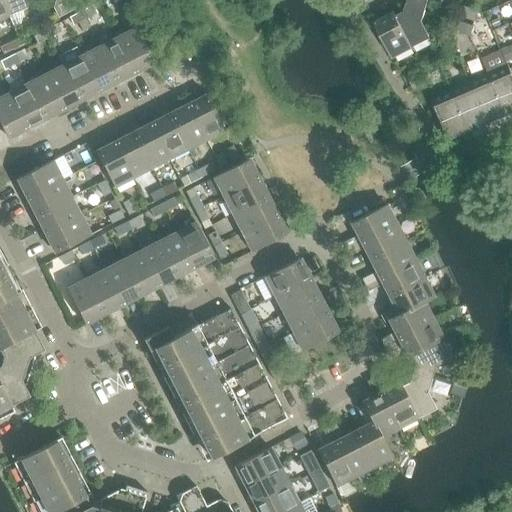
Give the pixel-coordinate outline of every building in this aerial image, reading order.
[(27,6),(24,0),(1,0),(8,15),(27,6)] [(124,4),(121,0),(112,0),(117,8),(124,4)] [(430,39),(421,21),(425,8),(407,2),(404,12),(396,16),(412,48),(430,39)] [(97,14),(93,6),(81,12),(85,20),(97,14)] [(474,21),(478,11),(464,7),(461,17),(474,21)] [(85,20),(81,12),(70,18),(73,25),(85,20)] [(412,48),(396,16),(394,12),(374,23),(392,58),(412,48)] [(500,27),(496,18),(489,21),(493,30),(500,27)] [(469,36),(472,26),(459,22),(456,32),(469,36)] [(61,32),(57,24),(45,30),(49,38),(61,32)] [(149,53),(136,28),(117,37),(135,73),(146,67),(154,63),(152,59),(149,53)] [(49,38),(45,30),(33,36),(37,44),(49,38)] [(28,43),(24,35),(18,38),(22,46),(28,43)] [(135,73),(117,37),(99,46),(117,82),(135,73)] [(117,82),(99,46),(81,56),(99,91),(117,82)] [(511,58),(511,54),(509,48),(502,52),(506,61),(511,58)] [(28,57),(24,50),(12,55),(16,63),(28,57)] [(16,63),(12,55),(0,61),(4,69),(16,63)] [(99,91),(81,56),(63,65),(80,101),(99,91)] [(80,101),(63,65),(44,75),(47,80),(62,110),(80,101)] [(511,113),(511,74),(508,65),(488,74),(506,116),(511,113)] [(506,116),(488,74),(469,82),(487,124),(506,116)] [(62,110),(47,80),(44,75),(27,84),(45,119),(62,110)] [(426,85),(423,77),(409,82),(413,90),(426,85)] [(487,124),(469,82),(450,90),(468,132),(487,124)] [(45,119),(27,84),(8,93),(26,129),(45,119)] [(468,132),(450,90),(431,98),(449,140),(468,132)] [(26,129),(8,93),(0,97),(0,124),(7,138),(26,129)] [(224,130),(208,98),(206,94),(187,104),(205,140),(224,130)] [(205,140),(187,104),(169,114),(186,149),(205,140)] [(186,149),(169,114),(151,123),(169,158),(186,149)] [(445,132),(440,120),(432,122),(441,135),(445,132)] [(169,158),(151,123),(132,132),(150,168),(169,158)] [(150,168),(132,132),(114,142),(132,177),(150,168)] [(132,177),(114,142),(95,151),(113,187),(132,177)] [(239,158),(232,146),(225,150),(231,162),(239,158)] [(258,178),(252,167),(248,159),(213,177),(222,196),(258,178)] [(61,180),(52,161),(16,179),(26,198),(61,180)] [(213,171),(209,163),(197,170),(201,178),(213,171)] [(105,180),(99,169),(91,173),(97,184),(105,180)] [(201,178),(197,170),(185,176),(189,184),(201,178)] [(267,196),(263,189),(258,178),(222,196),(232,214),(267,196)] [(351,192),(343,178),(333,183),(341,197),(351,192)] [(71,198),(61,180),(26,198),(35,216),(47,210),(71,198)] [(111,192),(105,180),(97,184),(103,196),(111,192)] [(177,190),(173,182),(161,188),(165,196),(177,190)] [(165,196),(161,188),(149,194),(153,202),(165,196)] [(202,206),(193,188),(186,192),(195,210),(202,206)] [(277,214),(271,204),(267,196),(232,214),(241,232),(277,214)] [(80,216),(71,198),(47,210),(35,216),(45,234),(80,216)] [(177,206),(173,198),(162,204),(166,212),(177,206)] [(136,211),(130,199),(122,203),(128,215),(136,211)] [(166,212),(162,204),(150,210),(154,218),(166,212)] [(346,249),(395,224),(385,204),(350,222),(357,235),(342,243),(346,249)] [(209,219),(203,208),(202,206),(195,210),(201,222),(209,219)] [(124,217),(120,210),(108,216),(112,224),(124,217)] [(286,233),(284,230),(277,214),(241,232),(251,252),(286,233)] [(90,235),(80,216),(45,234),(55,253),(90,235)] [(141,225),(137,217),(126,223),(130,230),(141,225)] [(212,254),(195,222),(176,232),(194,268),(213,258),(212,254)] [(130,230),(126,223),(114,229),(118,236),(130,230)] [(404,242),(395,224),(346,249),(349,255),(363,248),(369,260),(404,242)] [(221,243),(215,231),(207,235),(213,247),(221,243)] [(194,268),(176,232),(158,241),(176,277),(194,268)] [(105,243),(101,236),(89,241),(93,249),(105,243)] [(93,249),(89,241),(78,247),(82,255),(93,249)] [(176,277),(158,241),(140,251),(158,286),(176,277)] [(364,285),(413,260),(404,242),(369,260),(375,272),(361,279),(364,285)] [(227,255),(221,243),(213,247),(220,259),(227,255)] [(75,258),(71,251),(59,257),(62,264),(75,258)] [(158,286),(140,251),(121,260),(140,296),(158,286)] [(309,277),(304,267),(299,258),(264,276),(274,295),(309,277)] [(140,296),(121,260),(103,269),(122,305),(140,296)] [(423,278),(413,260),(364,285),(368,291),(382,284),(388,296),(423,278)] [(0,300),(14,293),(0,265),(0,300)] [(122,305),(103,269),(85,279),(103,314),(122,305)] [(318,295),(315,288),(309,277),(274,295),(283,314),(318,295)] [(424,302),(433,297),(423,278),(388,296),(394,308),(380,315),(384,323),(388,321),(424,302)] [(103,314),(85,279),(66,288),(84,324),(103,314)] [(41,327),(31,308),(21,289),(14,293),(0,300),(0,351),(3,357),(0,363),(0,419),(14,412),(10,405),(28,396),(20,380),(22,374),(27,376),(30,365),(26,363),(28,357),(43,349),(34,331),(41,327)] [(249,310),(244,300),(239,291),(230,296),(240,315),(249,310)] [(328,314),(322,303),(318,295),(283,314),(292,332),(328,314)] [(383,345),(433,319),(424,302),(388,321),(394,332),(380,339),(383,345)] [(286,419),(229,308),(196,325),(197,326),(253,436),(286,419)] [(254,319),(249,310),(240,315),(244,324),(254,319)] [(338,333),(336,329),(328,314),(292,332),(302,351),(338,333)] [(197,326),(196,325),(191,315),(143,339),(149,351),(154,348),(197,326)] [(258,326),(254,319),(244,324),(249,333),(259,328),(258,326)] [(407,357),(410,356),(442,338),(433,319),(383,345),(386,352),(400,344),(407,357)] [(210,458),(253,436),(197,326),(154,348),(210,458)] [(264,338),(259,328),(249,333),(254,343),(264,338)] [(268,346),(264,338),(254,343),(259,352),(269,347),(268,346)] [(435,365),(452,357),(442,338),(410,356),(414,364),(411,373),(431,379),(435,365)] [(274,356),(269,347),(259,352),(264,361),(274,356)] [(278,364),(274,356),(264,361),(268,370),(278,365),(278,364)] [(283,375),(278,365),(268,370),(273,380),(283,375)] [(435,408),(427,391),(431,379),(411,373),(408,382),(400,386),(417,417),(435,408)] [(417,417),(400,386),(399,382),(386,389),(379,375),(372,378),(398,427),(417,417)] [(398,427),(372,378),(366,381),(373,396),(360,402),(364,408),(379,437),(381,436),(398,427)] [(455,378),(452,386),(465,390),(467,382),(455,378)] [(452,386),(450,393),(463,397),(465,390),(452,386)] [(379,437),(364,408),(358,411),(365,425),(354,431),(372,466),(391,456),(381,436),(379,437)] [(372,466),(354,431),(342,437),(335,423),(329,426),(354,476),(372,466)] [(354,476),(329,426),(322,430),(330,444),(317,451),(335,486),(354,476)] [(231,511),(228,505),(227,502),(218,499),(205,505),(195,486),(181,493),(178,502),(169,506),(171,510),(166,511),(140,511),(147,492),(125,485),(124,490),(120,489),(112,493),(111,496),(108,496),(99,499),(95,498),(92,492),(89,493),(61,438),(13,462),(38,511),(231,511)] [(279,467),(269,448),(237,464),(234,466),(244,485),(279,467)] [(310,451),(299,456),(309,474),(311,473),(319,469),(313,457),(310,451)] [(253,503),(288,485),(279,467),(244,485),(253,503)] [(311,473),(309,474),(318,492),(329,487),(325,481),(319,469),(311,473)] [(280,511),(298,503),(288,485),(253,503),(257,511),(280,511)] [(338,505),(332,494),(324,498),(330,509),(338,505)] [(302,511),(298,503),(280,511),(302,511)]
